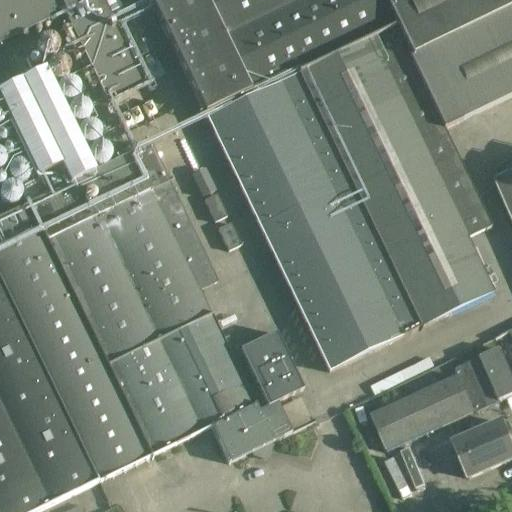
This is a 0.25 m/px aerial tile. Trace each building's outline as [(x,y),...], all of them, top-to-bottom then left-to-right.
[(143,86),(101,0),(0,0),(0,46),(63,16),(106,105),(143,86)] [(511,0),(148,0),(151,6),(329,374),(493,295),(467,240),(490,229),(443,131),(511,97),(511,0)] [(0,511),(39,511),(211,429),(228,464),(289,435),(275,405),(303,391),(275,335),(239,353),(255,386),(246,391),(227,352),(233,349),(227,339),(222,341),(211,318),(212,317),(199,292),(215,285),(151,149),(93,176),(45,73),(0,93),(0,131),(10,127),(36,181),(59,170),(68,189),(0,220),(0,511)] [(214,193),(204,172),(191,178),(201,199),(214,193)] [(227,218),(216,197),(204,203),(214,224),(227,218)] [(240,247),(230,226),(218,231),(228,253),(240,247)] [(511,376),(500,351),(480,360),(499,403),(511,397),(511,376)] [(386,454),(499,403),(480,360),(454,371),(457,379),(370,418),(386,454)] [(511,463),(511,443),(502,421),(451,443),(468,483),(511,463)]
